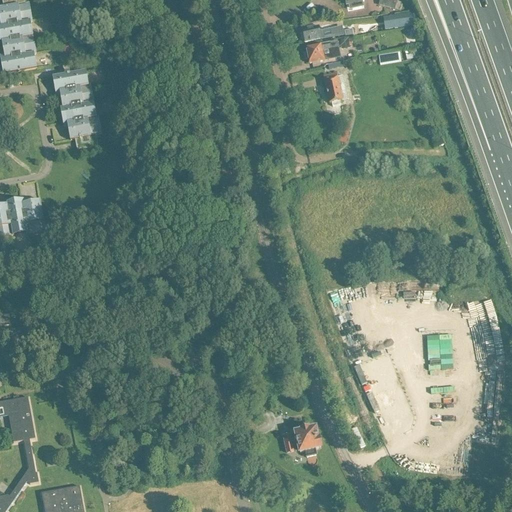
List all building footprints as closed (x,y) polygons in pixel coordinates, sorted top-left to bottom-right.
[(2,0),(4,8),(0,8),(0,20),(0,22),(1,22),(2,26),(0,26),(0,42),(2,42),(4,54),(0,55),(0,56),(5,55),(6,58),(1,59),(3,75),(37,69),(37,67),(34,68),(32,55),(37,54),(33,35),(31,35),(28,23),(33,22),(29,3),(25,4),(24,0),(2,0)] [(345,0),(346,5),(347,8),(350,7),(355,6),(356,11),(365,9),(364,4),(364,1),(363,0),(345,0)] [(397,0),(396,0),(379,0),(378,5),(399,11),(401,4),(396,2),(397,0)] [(411,13),(392,16),(394,29),(413,26),(411,13)] [(312,28),(302,30),(305,43),(315,41),(321,39),(321,37),(327,36),(327,37),(334,35),(334,38),(341,37),(344,36),(342,28),(320,33),(320,32),(319,27),(312,28)] [(348,39),(340,41),(342,51),(350,49),(348,39)] [(307,54),(304,54),(305,60),(308,59),(309,64),(319,62),(325,61),(323,54),(340,50),(338,42),(305,48),(307,54)] [(343,63),(329,66),(330,71),(344,68),(343,63)] [(86,71),(53,77),(55,93),(61,92),(61,95),(56,96),(56,97),(60,96),(63,108),(60,109),(63,124),(68,123),(69,127),(64,128),(68,128),(70,141),(75,140),(77,151),(98,147),(96,136),(102,135),(99,116),(94,117),(92,104),(94,104),(91,85),(86,86),(84,73),(86,73),(86,71)] [(324,77),(329,104),(332,103),(333,107),(341,106),(340,102),(342,101),(336,74),(324,77)] [(345,123),(339,144),(347,146),(353,125),(345,123)] [(0,238),(14,236),(14,234),(26,232),(27,236),(46,232),(40,201),(27,203),(26,199),(27,204),(23,205),(22,200),(7,203),(7,205),(0,206),(0,238)] [(9,314),(0,314),(0,325),(9,325),(9,314)] [(0,511),(84,511),(80,487),(42,494),(43,501),(44,507),(45,511),(6,511),(27,483),(30,485),(39,484),(37,474),(36,474),(30,441),(36,440),(28,398),(0,403),(0,418),(9,417),(11,429),(12,433),(14,444),(24,442),(30,470),(15,490),(10,498),(8,496),(0,497),(0,499),(1,503),(0,502),(0,511)] [(263,410),(267,409),(265,400),(252,402),(254,412),(257,412),(263,410)] [(433,407),(441,422),(452,417),(444,402),(433,407)] [(401,418),(382,425),(384,430),(403,423),(401,418)] [(318,440),(316,429),(309,431),(309,430),(302,432),(295,434),(296,434),(283,437),(287,454),(299,451),(300,453),(305,452),(306,458),(316,456),(315,450),(321,449),(319,440),(318,440)]
